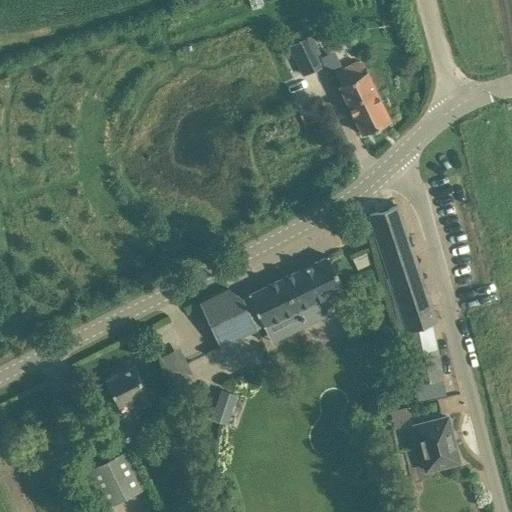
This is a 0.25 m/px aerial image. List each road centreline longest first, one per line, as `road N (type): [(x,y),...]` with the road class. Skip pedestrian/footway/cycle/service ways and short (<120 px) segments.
road 1 (tertiary): [(405,151),(342,202),(265,245),(0,377)]
road 2 (unclassified): [(504,511),(405,151)]
